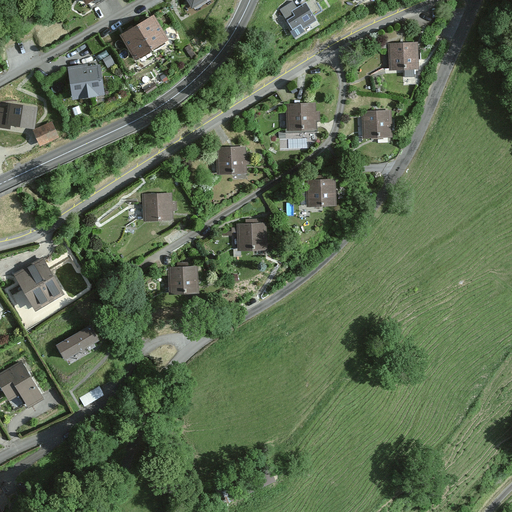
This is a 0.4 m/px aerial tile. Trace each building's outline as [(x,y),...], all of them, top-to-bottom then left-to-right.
[(88,0),(95,10),(111,0),(88,0)] [(190,0),(198,12),(216,0),(190,0)] [(315,21),(305,4),(294,11),(297,16),(289,21),(293,27),(301,23),(304,27),(315,21)] [(154,17),(122,35),(135,58),(167,39),(154,17)] [(401,43),(388,43),(389,66),(389,69),(420,68),(420,66),(418,42),(401,43)] [(87,65),(70,68),(75,98),(103,94),(98,67),(87,69),(87,65)] [(301,105),(290,106),(293,133),(322,131),(321,123),(320,103),(301,105)] [(0,106),(0,127),(10,129),(11,124),(33,127),(36,108),(10,104),(10,108),(0,106)] [(392,110),(361,111),(363,138),(393,136),(392,110)] [(52,123),(34,130),(39,144),(58,137),(52,123)] [(232,150),(225,151),(228,178),(255,174),(252,147),(232,150)] [(320,179),(306,179),(308,206),(335,204),(335,178),(320,179)] [(179,195),(148,196),(149,222),(180,221),(179,195)] [(266,222),(237,223),(238,251),(267,249),(267,246),(266,222)] [(43,257),(13,274),(35,312),(64,295),(43,257)] [(184,271),(175,271),(177,300),(207,298),(204,269),(184,271)] [(90,325),(56,345),(66,362),(100,343),(90,325)] [(26,361),(0,376),(0,377),(17,406),(31,398),(38,409),(51,402),(26,361)] [(272,468),(223,490),(228,501),(277,480),(272,468)] [(0,511),(7,511),(19,504),(8,487),(0,492),(0,511)]
